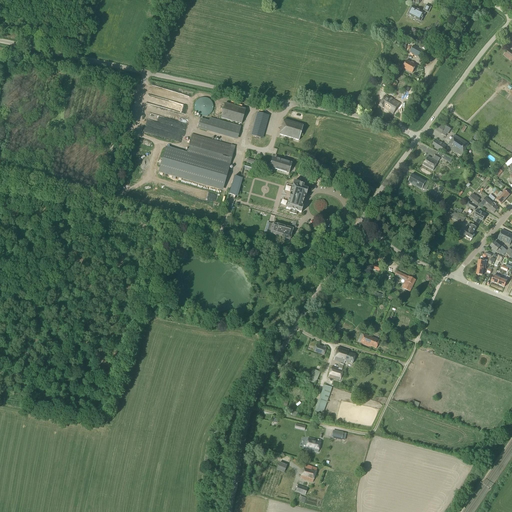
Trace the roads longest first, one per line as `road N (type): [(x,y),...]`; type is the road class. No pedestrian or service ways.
road 1 (unclassified): [(417,137),(365,118),(0,41)]
road 2 (unclassified): [(230,511),(251,400),(360,220)]
road 3 (unclassified): [(417,137),(511,20)]
